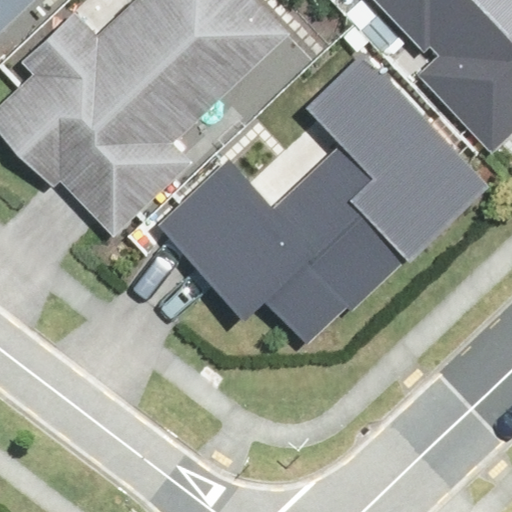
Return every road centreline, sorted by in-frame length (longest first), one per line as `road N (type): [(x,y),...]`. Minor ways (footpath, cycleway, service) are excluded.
road 1 (residential): [(511,343),(331,511)]
road 2 (residential): [(0,376),(179,511)]
